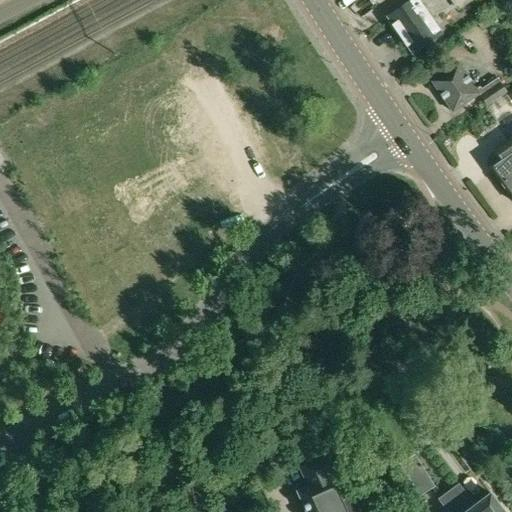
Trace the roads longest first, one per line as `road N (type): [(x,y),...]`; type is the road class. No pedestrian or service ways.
road 1 (tertiary): [(404,136),(272,228),(163,355),(0,442)]
road 2 (unknown): [(283,220),(183,53)]
road 3 (secondary): [(511,285),(404,136)]
road 4 (secondary): [(404,136),(312,0)]
